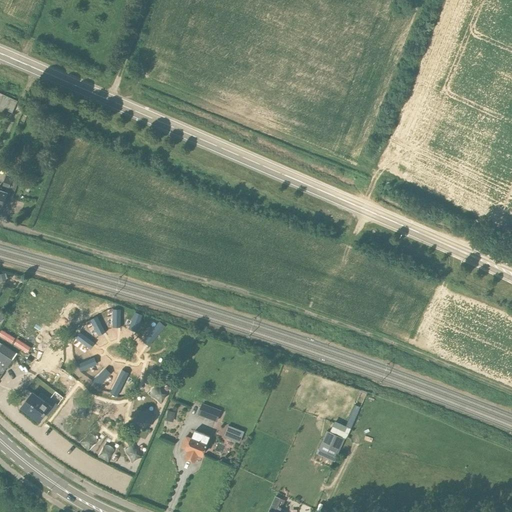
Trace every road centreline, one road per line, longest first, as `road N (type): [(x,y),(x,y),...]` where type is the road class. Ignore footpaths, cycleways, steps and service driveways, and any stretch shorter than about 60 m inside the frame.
road 1 (tertiary): [(511,272),(0,53)]
road 2 (track): [(511,389),(377,333),(105,252)]
road 3 (tertiary): [(102,511),(0,440)]
